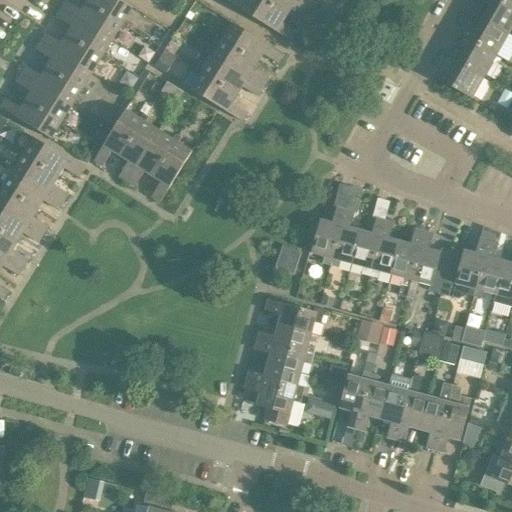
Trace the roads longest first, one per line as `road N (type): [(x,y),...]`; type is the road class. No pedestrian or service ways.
road 1 (residential): [(459,0),(360,167),(511,222)]
road 2 (residential): [(247,454),(0,383)]
road 3 (residential): [(431,511),(247,454)]
